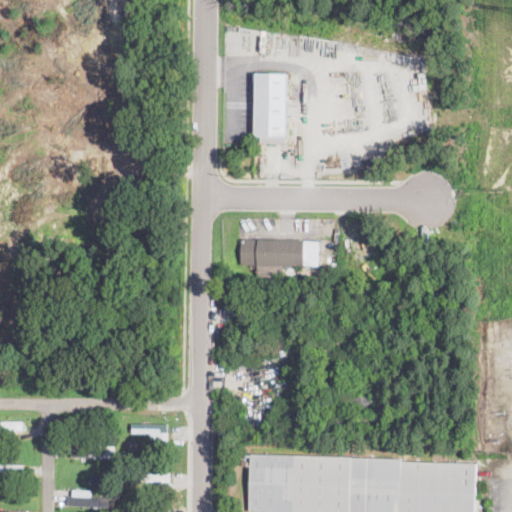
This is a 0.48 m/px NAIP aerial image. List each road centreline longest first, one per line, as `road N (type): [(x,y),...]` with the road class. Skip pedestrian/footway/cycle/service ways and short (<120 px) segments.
road 1 (tertiary): [(209,0),(202,511)]
road 2 (residential): [(205,193),(420,196)]
road 3 (residential): [(204,404),(0,406)]
